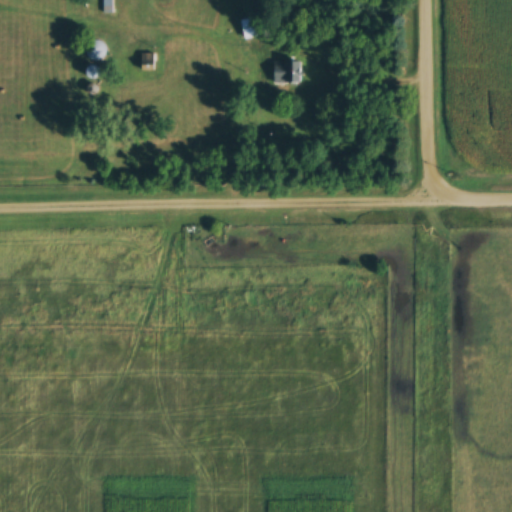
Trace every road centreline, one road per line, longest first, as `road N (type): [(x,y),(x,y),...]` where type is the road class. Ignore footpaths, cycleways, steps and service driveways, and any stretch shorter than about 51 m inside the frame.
road 1 (track): [(511,196),(0,207)]
road 2 (residential): [(436,198),(429,75)]
